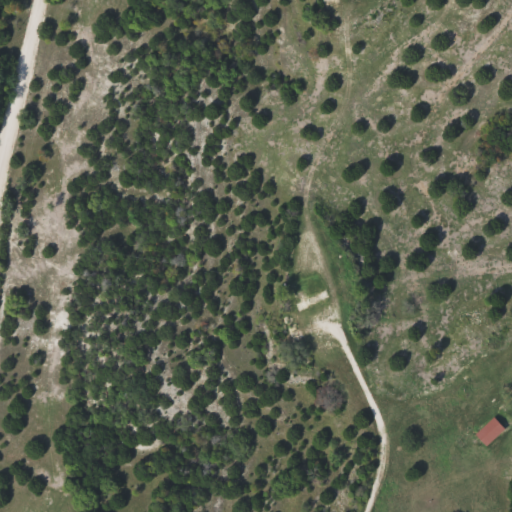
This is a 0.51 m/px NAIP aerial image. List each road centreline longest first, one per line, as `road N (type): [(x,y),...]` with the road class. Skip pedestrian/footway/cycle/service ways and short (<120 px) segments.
road 1 (track): [(0,222),(511,119)]
road 2 (residential): [(45,0),(0,217)]
